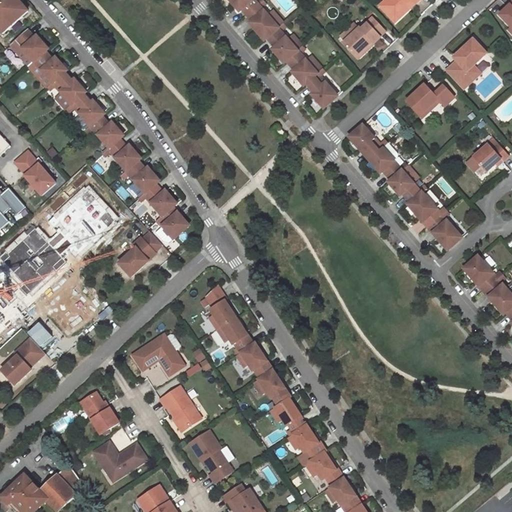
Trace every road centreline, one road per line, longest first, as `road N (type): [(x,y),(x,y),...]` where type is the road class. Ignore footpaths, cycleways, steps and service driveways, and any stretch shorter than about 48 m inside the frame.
road 1 (residential): [(220,242),(400,511)]
road 2 (residential): [(38,0),(147,126),(220,242)]
road 3 (unclassified): [(323,147),(485,0)]
road 4 (residential): [(196,0),(323,147)]
road 5 (residential): [(102,353),(207,511)]
road 6 (residential): [(323,147),(436,269)]
road 7 (residential): [(102,353),(220,242)]
road 8 (residential): [(0,450),(102,353)]
road 9 (residential): [(436,269),(511,362)]
